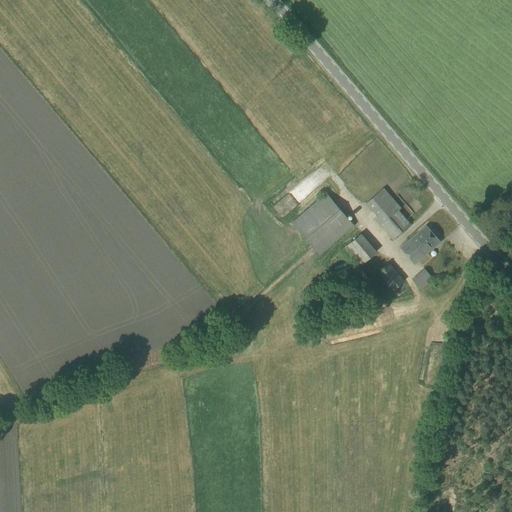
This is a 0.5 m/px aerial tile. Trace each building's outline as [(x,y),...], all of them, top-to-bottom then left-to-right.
[(316,193),(310,183),(298,190),(304,200),(316,193)] [(383,188),(365,203),(373,212),(383,224),(380,226),(387,234),(392,240),(410,225),(405,219),(398,211),(400,208),(391,197),(383,188)] [(320,255),(354,225),(326,193),(291,222),(320,255)] [(415,265),(441,242),(426,225),(400,248),(415,265)] [(349,243),(342,249),(358,267),(365,261),(349,243)] [(389,263),(378,273),(393,290),(404,281),(389,263)] [(432,278),(424,269),(411,280),(419,289),(432,278)]
